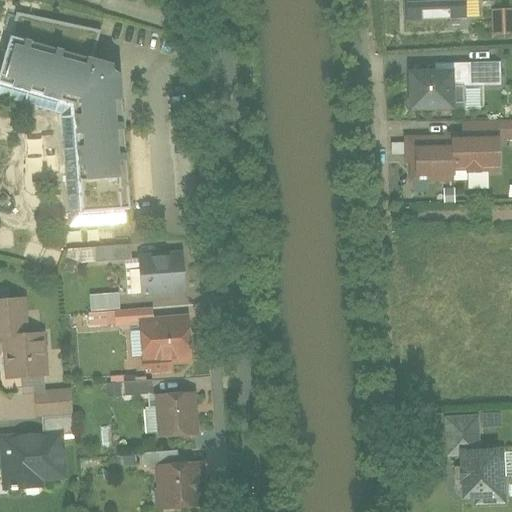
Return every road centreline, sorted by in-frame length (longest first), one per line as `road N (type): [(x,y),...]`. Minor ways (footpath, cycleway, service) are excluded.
road 1 (residential): [(369,0),(408,511)]
road 2 (residential): [(218,0),(256,511)]
